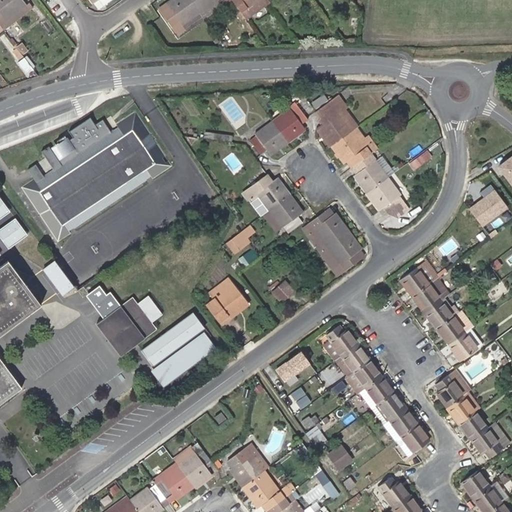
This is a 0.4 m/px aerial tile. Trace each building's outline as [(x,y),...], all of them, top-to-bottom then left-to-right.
[(0,0),(0,25),(4,30),(30,10),(22,0),(0,0)] [(93,4),(98,10),(102,6),(98,0),(93,4)] [(198,12),(190,0),(170,0),(159,8),(177,33),(184,28),(181,24),(198,12)] [(190,0),(198,12),(199,13),(201,15),(202,17),(203,19),(229,0),(190,0)] [(232,0),(245,18),(270,2),(268,0),(232,0)] [(198,12),(181,24),(184,28),(201,15),(199,13),(198,12)] [(250,38),(256,47),(266,47),(257,34),(250,38)] [(23,44),(17,48),(21,54),(27,50),(23,44)] [(21,54),(17,48),(13,51),(20,60),(24,57),(21,54)] [(27,55),(24,57),(26,60),(32,68),(35,66),(27,55)] [(26,60),(24,57),(20,60),(18,61),(26,72),(32,68),(26,60)] [(331,145),(353,129),(340,112),(347,107),(338,94),(315,110),(318,114),(321,117),(318,119),(320,122),(322,125),(318,127),(331,145)] [(296,103),(272,120),(288,141),(305,129),(304,128),(302,123),(306,120),(308,118),(307,117),(296,103)] [(58,146),(53,149),(62,163),(53,169),(35,180),(34,178),(21,186),(58,241),(70,233),(69,232),(152,177),(152,178),(171,165),(135,111),(116,123),(117,125),(110,130),(102,118),(94,123),(90,117),(69,130),(73,136),(68,139),(65,134),(57,139),(59,142),(56,143),(58,146)] [(117,125),(116,123),(109,113),(102,118),(110,130),(117,125)] [(270,154),(288,141),(272,120),(254,133),(255,135),(249,139),(260,154),(266,150),(270,154)] [(356,127),(353,129),(366,147),(373,143),(368,135),(365,138),(356,127)] [(353,129),(331,145),(344,163),(347,161),(349,159),(354,165),(355,165),(369,154),(377,148),(373,143),(366,147),(353,129)] [(213,138),(231,141),(232,135),(214,133),(213,138)] [(62,163),(53,149),(45,155),(53,169),(62,163)] [(414,168),(433,157),(429,150),(410,161),(414,168)] [(369,154),(355,165),(359,171),(354,175),(367,192),(388,177),(375,159),(373,160),(369,154)] [(511,183),(511,156),(504,163),(506,166),(502,170),(511,183)] [(269,210),(289,195),(276,177),(271,180),(267,174),(242,192),(248,199),(250,197),(256,193),(258,195),(269,210)] [(388,177),(367,192),(379,210),(384,206),(388,212),(403,201),(398,196),(400,194),(388,177)] [(482,201),(481,200),(469,209),(483,227),(508,208),(495,190),(485,197),(485,199),(482,201)] [(0,192),(0,219),(13,210),(0,192)] [(302,212),(289,195),(269,210),(282,227),(283,226),(288,232),(302,222),(298,215),(302,212)] [(330,217),(334,215),(329,208),(325,210),(330,217)] [(282,227),(269,210),(264,214),(276,231),(282,227)] [(336,213),(334,215),(330,217),(325,210),(303,227),(320,251),(348,230),(336,213)] [(18,216),(0,229),(0,235),(10,249),(31,234),(18,216)] [(249,224),(242,230),(248,237),(255,231),(249,224)] [(242,230),(235,235),(242,245),(250,240),(248,237),(242,230)] [(356,252),(359,249),(361,248),(348,230),(320,251),(337,275),(360,258),(356,252)] [(234,236),(227,241),(234,252),(242,245),(235,235),(234,236)] [(64,294),(77,285),(59,258),(46,267),(64,294)] [(0,358),(0,335),(40,306),(41,305),(8,260),(0,266),(0,403),(21,388),(0,358)] [(407,287),(405,288),(411,297),(437,278),(425,261),(401,278),(407,287)] [(399,280),(405,288),(407,287),(401,278),(399,280)] [(426,312),(443,298),(449,294),(437,278),(411,297),(417,305),(419,303),(426,312)] [(211,295),(214,299),(218,295),(231,284),(228,280),(211,295)] [(285,280),(272,290),(280,300),(293,290),(285,280)] [(218,295),(232,314),(247,302),(231,284),(218,295)] [(133,297),(123,304),(135,319),(140,316),(138,313),(142,310),(149,319),(145,322),(142,319),(137,323),(147,336),(156,329),(152,323),(164,314),(150,295),(138,304),(133,297)] [(232,314),(218,295),(214,299),(207,305),(220,321),(227,315),(229,317),(232,314)] [(431,320),(429,321),(435,329),(459,312),(454,305),(450,308),(443,298),(426,312),(431,320)] [(419,303),(417,305),(424,313),(426,312),(419,303)] [(123,304),(98,323),(121,355),(147,336),(137,323),(142,319),(145,322),(149,319),(142,310),(138,313),(140,316),(135,319),(123,304)] [(461,310),(459,312),(435,329),(441,338),(444,336),(449,344),(471,328),(473,326),(461,310)] [(172,324),(138,349),(150,365),(183,340),(172,324)] [(343,331),(338,325),(326,334),(342,355),(358,344),(347,329),(343,331)] [(471,328),(449,344),(455,352),(453,354),(459,362),(483,345),(471,328)] [(216,347),(206,333),(155,372),(164,385),(216,347)] [(335,361),(337,359),(342,355),(326,334),(319,339),(335,361)] [(342,355),(354,371),(362,365),(370,359),(365,351),(363,352),(358,344),(342,355)] [(286,381),(315,361),(305,348),(277,368),(286,381)] [(348,375),(354,371),(342,355),(337,359),(348,375)] [(377,368),(370,359),(362,365),(354,371),(366,388),(382,376),(380,374),(376,369),(377,368)] [(438,391),(449,406),(468,391),(471,389),(455,369),(435,383),(440,390),(438,391)] [(358,394),(360,392),(366,388),(354,371),(348,375),(346,377),(358,394)] [(378,404),(395,391),(389,383),(387,385),(382,376),(366,388),(378,404)] [(285,381),(276,387),(282,396),(291,389),(285,381)] [(259,385),(252,390),(255,394),(261,390),(259,385)] [(285,397),(294,412),(312,400),(303,386),(285,397)] [(375,406),(378,404),(366,388),(360,392),(372,408),(375,406)] [(405,409),(406,409),(400,400),(401,399),(395,391),(378,404),(375,406),(372,408),(371,409),(383,425),(384,424),(390,420),(405,409)] [(468,391),(449,406),(455,413),(453,415),(459,423),(476,411),(480,407),(468,391)] [(411,417),(406,409),(405,409),(390,420),(402,436),(419,424),(413,415),(411,417)] [(476,411),(459,423),(465,431),(467,430),(473,438),(488,427),(476,411)] [(221,412),(214,417),(219,423),(226,418),(221,412)] [(309,416),(301,421),(306,428),(313,423),(309,416)] [(325,418),(321,420),(324,424),(330,420),(327,416),(325,418)] [(396,441),(402,436),(390,420),(384,424),(396,441)] [(419,424),(402,436),(414,452),(429,441),(424,433),(425,432),(419,424)] [(319,429),(316,426),(306,434),(312,442),(317,449),(319,448),(327,441),(319,429)] [(488,427),(473,438),(483,453),(485,451),(490,458),(504,448),(488,427)] [(189,481),(193,485),(210,473),(207,468),(213,463),(212,462),(197,442),(173,459),(175,462),(179,466),(189,481)] [(251,452),(254,450),(250,444),(230,458),(235,464),(229,468),(242,486),(264,470),(251,452)] [(334,461),(346,452),(341,446),(329,454),(334,461)] [(267,468),(254,450),(251,452),(264,470),(267,468)] [(346,452),(334,461),(340,469),(352,460),(346,452)] [(152,479),(155,484),(179,466),(175,462),(152,479)] [(189,481),(179,466),(155,484),(166,498),(172,494),(176,498),(193,485),(189,481)] [(264,470),(242,486),(258,507),(263,503),(268,510),(283,498),(278,492),(279,491),(264,470)] [(478,470),(460,482),(465,490),(466,490),(468,490),(474,498),(490,486),(478,470)] [(210,473),(193,485),(195,488),(212,475),(210,473)] [(506,474),(501,478),(504,483),(510,479),(506,474)] [(396,482),(391,477),(378,486),(393,507),(409,495),(399,480),(396,482)] [(478,507),(481,511),(488,511),(502,502),(509,498),(497,481),(490,486),(474,498),(480,506),(479,507),(478,507)] [(166,498),(155,484),(150,488),(148,487),(131,500),(139,511),(157,511),(163,507),(160,503),(166,498)] [(290,484),(279,491),(278,492),(283,498),(290,493),(295,490),(290,484)] [(295,511),(291,505),(296,501),(290,493),(283,498),(268,510),(269,511),(295,511)] [(166,498),(169,503),(176,498),(172,494),(166,498)] [(114,511),(131,500),(127,495),(105,511),(114,511)] [(416,504),(409,495),(393,507),(396,511),(420,511),(423,510),(417,503),(416,504)] [(160,503),(163,507),(169,503),(166,498),(160,503)] [(139,511),(131,500),(114,511),(139,511)] [(295,511),(304,511),(296,501),(291,505),(295,511)] [(508,511),(502,502),(488,511),(508,511)]
